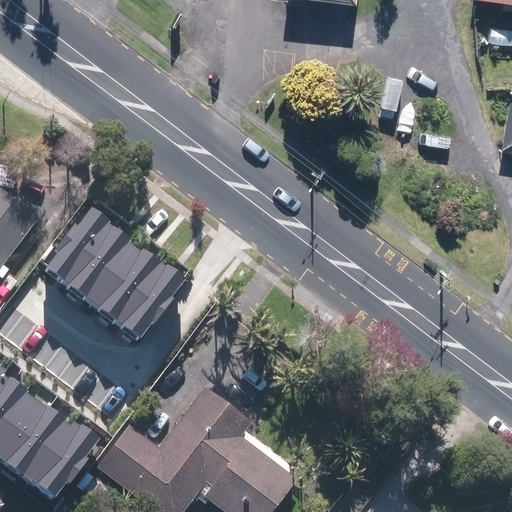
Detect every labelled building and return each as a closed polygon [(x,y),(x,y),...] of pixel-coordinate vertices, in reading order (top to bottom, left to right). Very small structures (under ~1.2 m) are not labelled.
[(511,84),(511,87),(501,147),(511,148),(511,84)] [(0,268),(40,216),(0,185),(0,268)] [(42,271),(66,288),(111,226),(87,209),(42,271)] [(66,288),(90,305),(135,244),(111,226),(66,288)] [(90,305),(114,323),(159,261),(135,244),(90,305)] [(114,323),(138,340),(183,279),(159,261),(114,323)] [(218,299),(193,281),(163,320),(188,339),(218,299)] [(0,367),(0,417),(24,384),(1,367),(0,367)] [(0,417),(0,460),(3,463),(48,401),(24,384),(0,417)] [(253,422),(206,388),(160,450),(129,427),(98,469),(156,511),(189,511),(201,496),(222,511),(271,511),(297,479),(241,438),(253,422)] [(3,463),(27,480),(72,418),(48,401),(3,463)] [(27,480),(51,497),(96,435),(72,418),(27,480)] [(108,489),(84,471),(73,485),(97,503),(108,489)]
